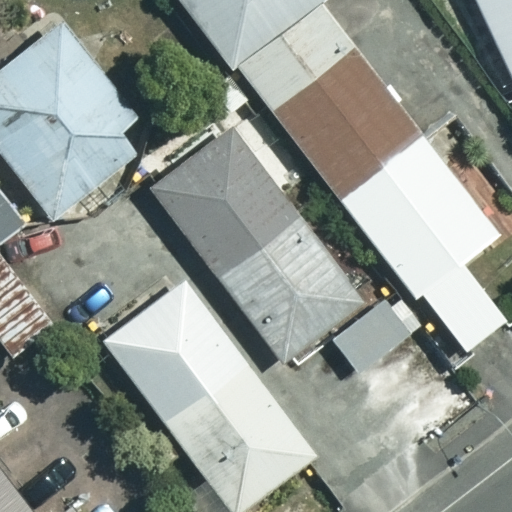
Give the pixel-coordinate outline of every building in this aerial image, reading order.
[(272,117),(352,56),(316,9),(328,0),(173,0),(229,73),(235,69),(272,117)] [(511,0),(471,0),(511,87),(511,0)] [(150,146),(58,28),(0,73),(0,160),(49,224),(150,146)] [(352,56),(272,117),(458,361),(505,325),(459,264),(491,239),(352,56)] [(361,310),(228,133),(149,193),(282,370),(361,310)] [(0,198),(0,240),(21,222),(0,198)] [(0,343),(13,360),(57,325),(0,252),(0,343)] [(245,511),(314,461),(184,286),(102,346),(224,511),(245,511)] [(408,336),(383,304),(332,343),(356,375),(408,336)] [(0,511),(20,511),(0,486),(0,511)]
